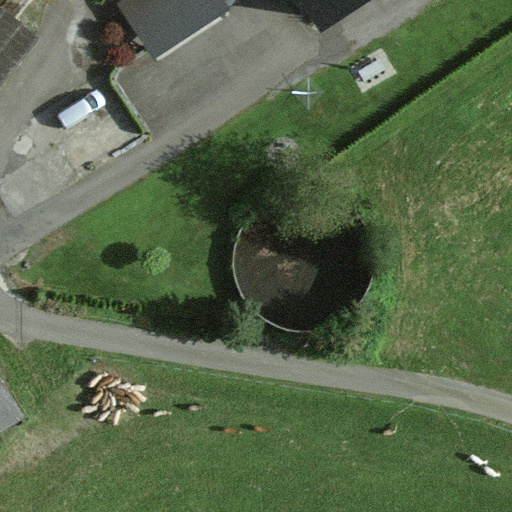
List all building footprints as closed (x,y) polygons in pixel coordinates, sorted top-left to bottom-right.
[(234,0),(117,0),(157,56),(235,1),(234,0)] [(288,0),(312,39),(375,0),(288,0)] [(0,72),(28,40),(0,16),(0,72)] [(124,102),(147,139),(180,119),(157,81),(124,102)] [(0,419),(11,413),(0,395),(0,419)]
